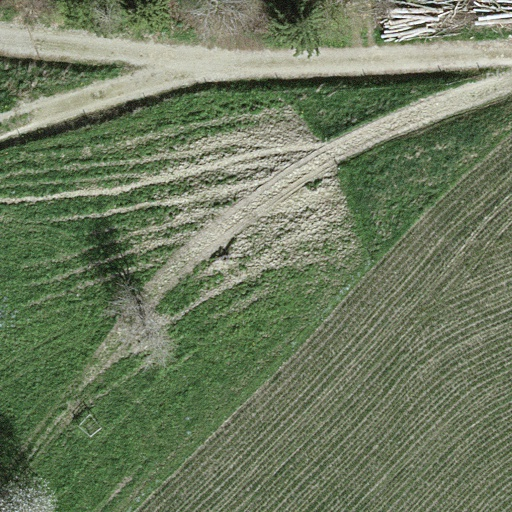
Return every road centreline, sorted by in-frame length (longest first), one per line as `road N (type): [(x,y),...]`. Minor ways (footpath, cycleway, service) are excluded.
road 1 (track): [(0,496),(150,299),(225,230),(407,111),(511,70)]
road 2 (track): [(0,28),(192,54),(511,45)]
